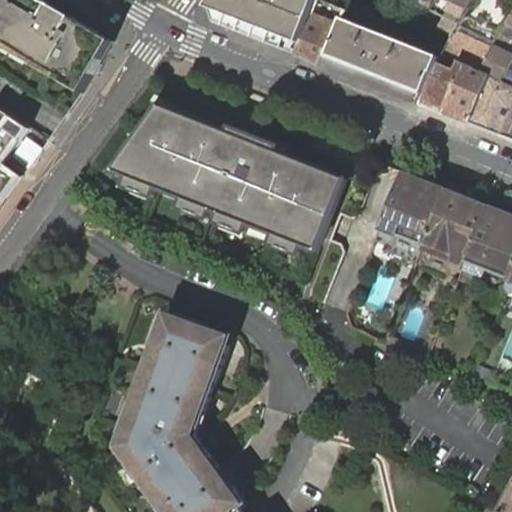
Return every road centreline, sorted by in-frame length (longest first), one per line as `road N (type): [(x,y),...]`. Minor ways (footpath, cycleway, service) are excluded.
road 1 (tertiary): [(167,27),(511,168)]
road 2 (residential): [(0,261),(167,27)]
